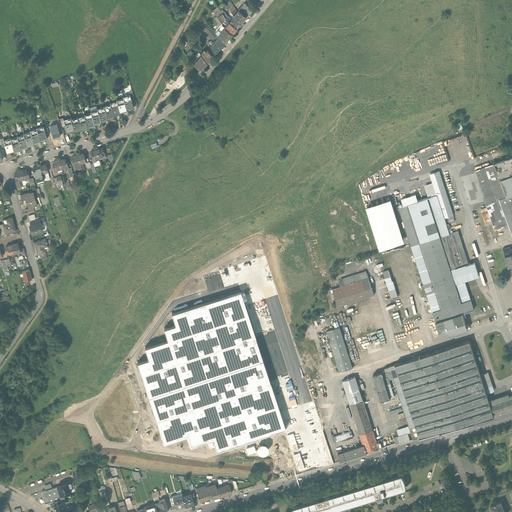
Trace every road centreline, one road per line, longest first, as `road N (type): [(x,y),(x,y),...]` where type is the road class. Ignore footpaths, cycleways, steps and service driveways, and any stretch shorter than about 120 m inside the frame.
road 1 (residential): [(272,0),(176,108),(131,131),(4,167)]
road 2 (secondary): [(199,511),(511,417)]
road 3 (residential): [(0,360),(38,304),(25,237)]
